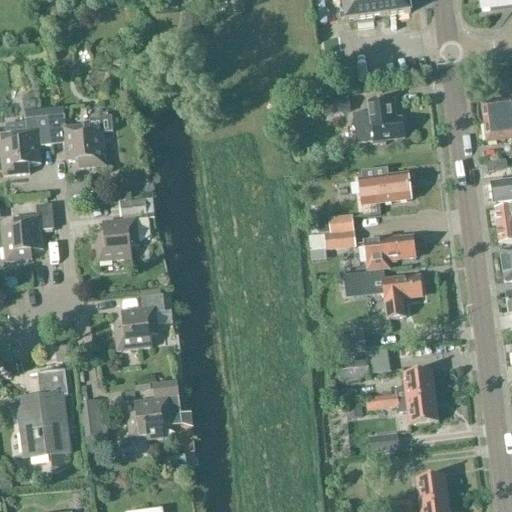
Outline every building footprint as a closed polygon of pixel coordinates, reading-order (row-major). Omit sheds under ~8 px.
[(342,0),(346,24),(411,15),(408,0),(342,0)] [(511,0),(478,0),(480,14),(511,10),(511,0)] [(350,114),(348,100),(323,103),(325,118),(350,114)] [(367,117),(351,119),(355,149),(371,147),(370,139),(372,139),(372,145),(374,145),(374,148),(386,147),(386,144),(404,142),(402,122),(395,123),(393,103),(369,106),(371,119),(367,120),(367,117)] [(511,103),(482,107),(484,126),(511,122),(511,103)] [(64,110),(49,112),(49,114),(52,149),(65,148),(67,164),(78,163),(79,172),(106,170),(103,136),(113,136),(112,121),(89,122),(89,129),(66,131),(64,110)] [(12,143),(0,144),(3,179),(30,177),(29,168),(41,167),(39,150),(52,149),(49,114),(49,112),(33,113),(25,114),(25,117),(27,135),(12,136),(12,143)] [(511,122),(484,126),(487,145),(511,142),(511,122)] [(362,183),(358,183),(360,203),(378,200),(379,207),(411,203),(408,178),(389,180),(388,171),(361,174),(362,183)] [(511,184),(492,187),(494,206),(511,203),(511,184)] [(145,203),(119,205),(120,221),(146,218),(145,203)] [(2,232),(5,266),(32,263),(31,255),(43,254),(41,234),(54,233),(52,208),(36,210),(37,220),(13,222),(14,230),(2,232)] [(511,209),(495,212),(497,230),(511,227),(511,209)] [(314,239),(354,236),(353,219),(329,221),(329,224),(319,225),(319,220),(312,221),(314,239)] [(95,240),(98,266),(132,263),(130,251),(139,250),(136,223),(103,226),(104,239),(95,240)] [(511,227),(497,230),(500,248),(511,245),(511,227)] [(354,236),(314,239),(309,240),(311,255),(325,253),(325,255),(356,252),(354,236)] [(367,277),(384,275),(391,274),(390,265),(396,265),(396,263),(416,261),(414,241),(401,243),(401,241),(364,245),(367,276),(367,277)] [(511,252),(500,254),(504,285),(511,284),(511,252)] [(422,299),(420,281),(404,283),(404,281),(385,283),(384,275),(367,277),(367,276),(343,278),(346,302),(384,298),(387,323),(405,321),(403,301),(422,299)] [(165,314),(163,298),(139,301),(141,313),(121,315),(123,327),(114,328),(117,355),(151,351),(150,339),(159,338),(156,315),(165,314)] [(366,356),(364,337),(334,341),(336,359),(366,356)] [(57,367),(67,366),(66,351),(56,351),(57,367)] [(370,381),(368,363),(339,365),(340,384),(370,381)] [(65,373),(38,376),(41,400),(17,403),(24,461),(69,455),(62,399),(68,399),(65,373)] [(406,403),(435,400),(432,375),(403,378),(406,403)] [(163,429),(181,427),(177,386),(153,388),(155,405),(135,407),(136,418),(127,419),(130,446),(164,442),(163,429)] [(366,403),(367,408),(398,404),(397,399),(366,403)] [(438,424),(435,400),(406,403),(398,404),(367,408),(367,413),(398,410),(399,416),(407,415),(409,428),(438,424)] [(105,445),(100,403),(81,405),(87,447),(105,445)] [(399,454),(397,436),(368,440),(371,457),(399,454)] [(402,471),(400,459),(372,463),(374,475),(402,471)] [(416,483),(419,508),(448,504),(445,479),(416,483)] [(380,507),(381,511),(386,511),(412,509),(411,503),(380,507)]
